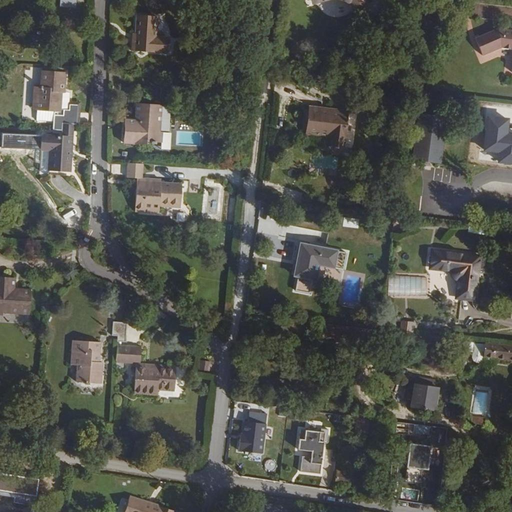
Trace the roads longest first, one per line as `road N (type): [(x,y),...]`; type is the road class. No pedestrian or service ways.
road 1 (residential): [(210,478),(229,354),(136,281)]
road 2 (residential): [(102,221),(105,0)]
road 3 (unclassified): [(0,448),(210,478)]
road 4 (unclassified): [(210,478),(406,511)]
